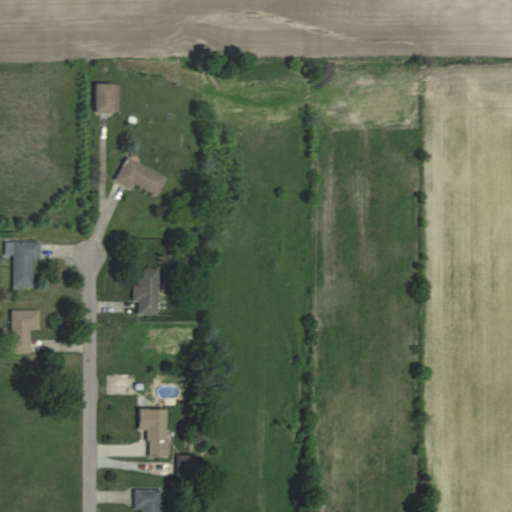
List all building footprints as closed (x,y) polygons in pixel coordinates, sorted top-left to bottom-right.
[(94,84),(94,113),(114,113),(114,84),(94,84)] [(155,198),(166,176),(127,157),(116,178),(155,198)] [(32,260),(38,260),(38,242),(2,242),(2,256),(11,256),(11,288),(32,288),(32,260)] [(135,314),(158,314),(158,269),(135,269),(135,314)] [(10,353),(29,353),(29,330),(38,330),(38,311),(10,311),(10,353)] [(166,457),(166,410),(137,409),(137,429),(147,429),(147,457),(166,457)] [(175,478),(197,478),(197,455),(175,455),(175,478)] [(139,511),(138,511),(159,511),(159,489),(132,489),(132,511),(139,511)]
